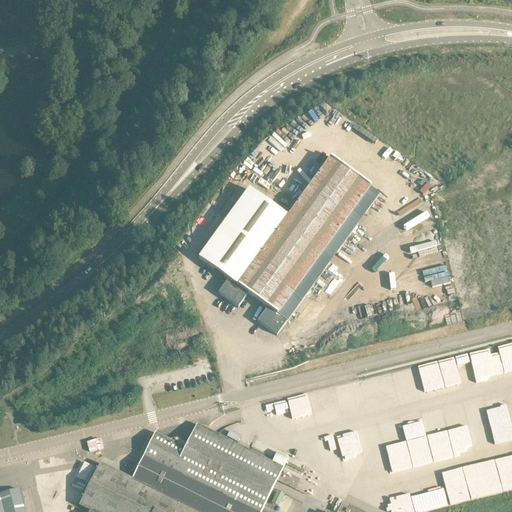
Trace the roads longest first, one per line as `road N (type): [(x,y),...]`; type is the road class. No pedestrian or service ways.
road 1 (unclassified): [(224,400),(511,328)]
road 2 (secondary): [(156,209),(278,96),(371,52)]
road 3 (secondary): [(358,40),(249,97),(156,209)]
road 4 (unknown): [(311,429),(346,497),(511,452)]
road 5 (unknown): [(311,429),(461,395),(510,369)]
road 6 (secondary): [(0,341),(66,294),(156,209)]
road 7 (secondary): [(371,52),(433,40),(511,41)]
road 8 (secondary): [(511,28),(447,23),(374,34)]
